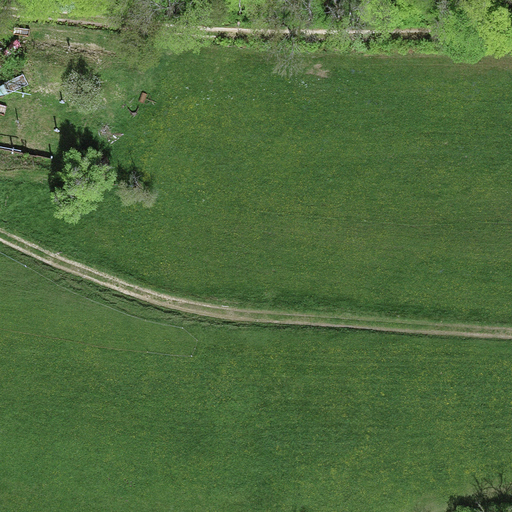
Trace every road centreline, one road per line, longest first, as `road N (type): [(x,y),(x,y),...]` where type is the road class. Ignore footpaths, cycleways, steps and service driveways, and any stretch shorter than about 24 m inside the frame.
road 1 (track): [(0,233),(156,299),(408,331),(511,331)]
road 2 (track): [(511,32),(156,27),(0,12)]
